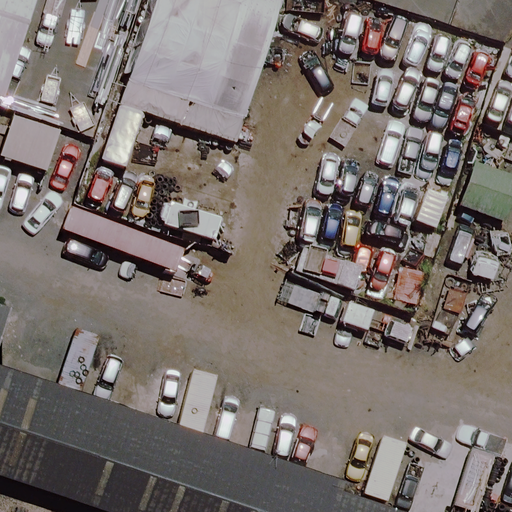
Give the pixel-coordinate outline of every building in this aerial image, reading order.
[(0,0),(0,73),(24,0),(0,0)] [(511,67),(505,87),(485,80),(469,126),(511,141),(511,67)] [(59,136),(10,122),(0,155),(0,161),(47,176),(59,136)] [(511,210),(511,177),(474,163),(457,211),(506,229),(511,210)] [(228,224),(172,205),(162,232),(218,252),(228,224)] [(0,478),(100,511),(386,511),(325,492),(329,480),(0,368),(0,478)]
